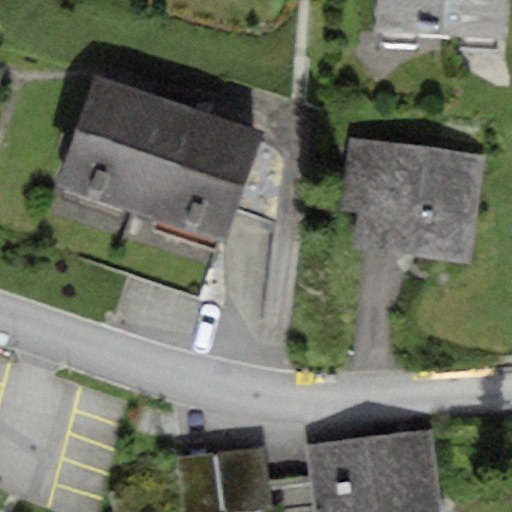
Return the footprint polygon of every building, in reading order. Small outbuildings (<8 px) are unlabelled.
[(511,34),(511,0),(388,0),(386,47),(511,55),(511,34)] [(0,104),(9,80),(0,76),(0,104)] [(277,139),(106,83),(68,200),(239,256),(277,139)] [(485,157),(359,145),(348,256),(474,268),(485,157)] [(445,511),(435,435),(311,452),(319,511),(445,511)] [(278,511),(273,456),(194,464),(198,511),(278,511)]
